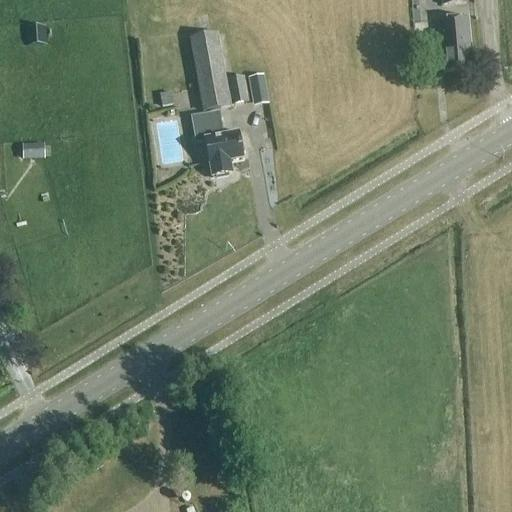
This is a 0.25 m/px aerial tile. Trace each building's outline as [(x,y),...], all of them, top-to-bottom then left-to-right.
[(441,0),(443,8),(465,6),(464,0),(441,0)] [(470,51),(467,20),(438,23),(443,74),(469,72),(467,51),(470,51)] [(44,28),(24,31),(26,48),(46,45),(44,28)] [(217,37),(189,42),(202,114),(230,109),(230,108),(248,105),(245,80),(225,83),(217,37)] [(257,103),(271,102),(269,75),(255,76),(257,103)] [(222,139),(218,118),(192,122),(196,145),(205,144),(212,180),(231,177),(229,164),(243,162),(238,136),(222,139)] [(27,158),(51,158),(51,145),(27,144),(27,158)]
